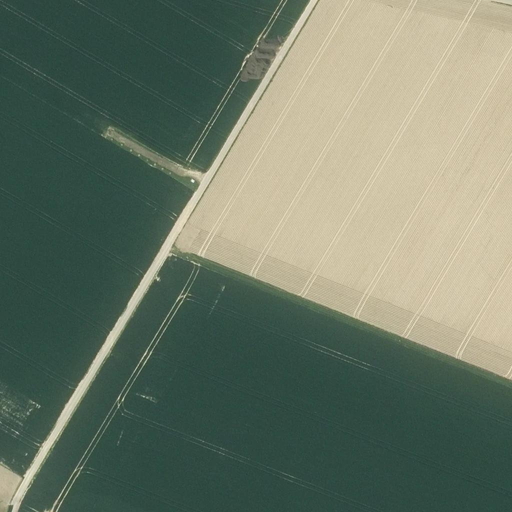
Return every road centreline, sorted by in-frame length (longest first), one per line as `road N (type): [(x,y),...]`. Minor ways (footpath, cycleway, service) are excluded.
road 1 (track): [(166,248),(511,384)]
road 2 (track): [(166,248),(11,511)]
road 3 (track): [(312,0),(166,248)]
